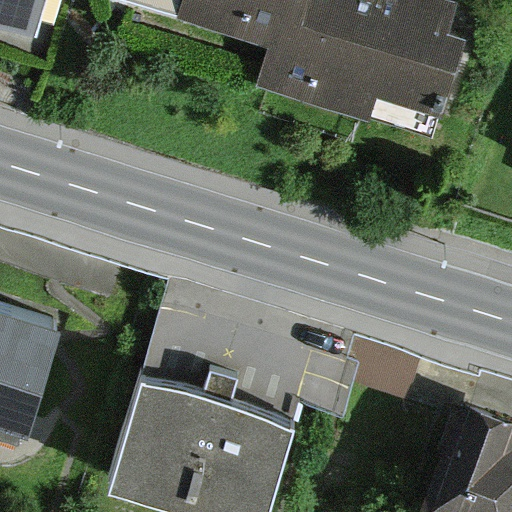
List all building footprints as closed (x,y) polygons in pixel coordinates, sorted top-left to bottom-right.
[(181,0),(277,30),(286,0),(181,0)] [(443,0),(286,0),(277,30),(265,67),(428,119),(458,27),(437,20),(443,0)] [(0,393),(22,400),(50,314),(0,298),(0,393)] [(295,391),(141,343),(109,448),(262,495),(295,391)] [(511,410),(462,391),(425,484),(495,511),(505,511),(511,496),(511,436),(511,434),(511,410)]
